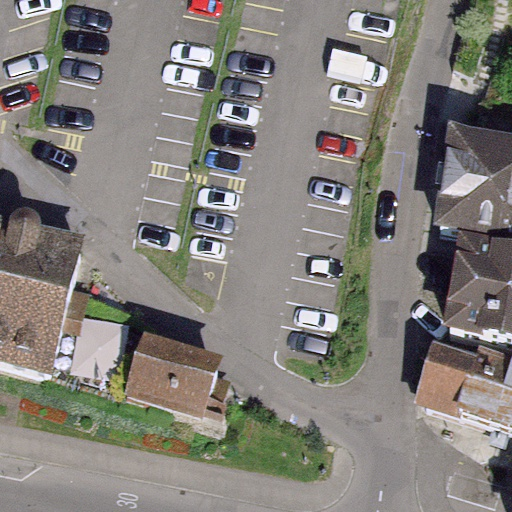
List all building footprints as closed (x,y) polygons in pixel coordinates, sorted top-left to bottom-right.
[(511,0),(506,0),(487,69),(511,76),(511,0)] [(511,158),(454,149),(439,240),(511,252),(511,158)] [(0,241),(0,375),(51,389),(81,258),(38,250),(37,243),(34,237),(28,233),(21,234),(14,238),(11,244),(0,241)] [(511,268),(465,260),(451,341),(511,355),(511,268)] [(126,381),(139,320),(88,310),(76,371),(126,381)] [(419,412),(511,442),(511,375),(481,366),(478,377),(435,363),(419,412)] [(215,385),(144,364),(128,411),(204,439),(215,385)] [(25,399),(23,407),(207,459),(209,451),(25,399)]
